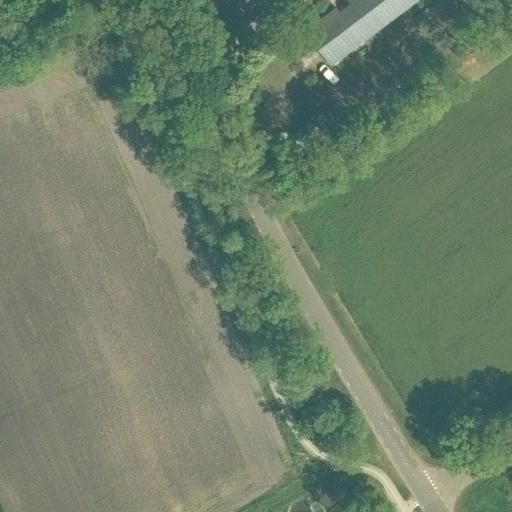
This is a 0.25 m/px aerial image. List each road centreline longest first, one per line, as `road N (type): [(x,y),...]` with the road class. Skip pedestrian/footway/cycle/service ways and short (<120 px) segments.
road 1 (tertiary): [(164,0),(271,231),(426,495)]
road 2 (track): [(511,388),(406,460)]
